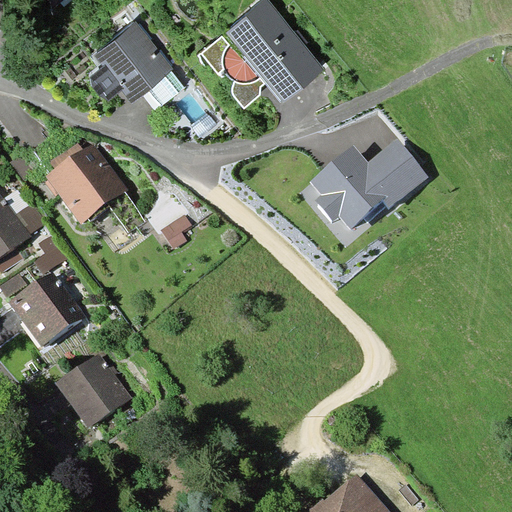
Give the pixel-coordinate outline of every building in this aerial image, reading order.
[(46,0),(54,9),(64,0),(46,0)] [(268,0),(265,0),(226,32),(283,102),(324,69),(305,46),(309,43),(298,30),(295,33),(268,0)] [(136,21),(95,55),(104,65),(88,78),(108,102),(122,90),(132,103),(148,90),(171,71),(174,69),(136,21)] [(185,87),(171,71),(148,90),(161,107),(185,87)] [(430,176),(398,138),(368,162),(355,144),(312,180),(322,195),(340,216),(351,231),(382,202),(389,209),(430,176)] [(128,190),(94,143),(84,150),(78,143),(51,162),(56,169),(46,176),(80,224),(128,190)] [(18,189),(4,198),(16,215),(30,205),(18,189)] [(0,192),(0,257),(31,235),(47,223),(33,203),(30,205),(16,215),(4,198),(0,192)] [(340,216),(322,195),(315,200),(333,222),(340,216)] [(192,225),(185,214),(161,230),(173,248),(187,240),(182,232),(192,225)] [(70,256),(54,233),(39,244),(45,253),(34,261),(43,274),(70,256)] [(51,271),(9,303),(42,346),(84,315),(51,271)] [(100,352),(56,384),(88,429),(132,397),(100,352)] [(390,511),(356,471),(307,511),(390,511)]
